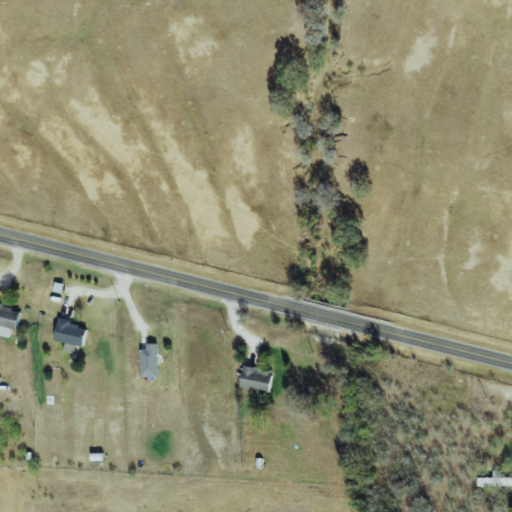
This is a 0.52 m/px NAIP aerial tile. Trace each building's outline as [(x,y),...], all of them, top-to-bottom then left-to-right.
[(0,334),(11,338),(13,328),(19,330),(24,311),(0,303),(0,334)] [(57,341),(67,342),(66,351),(78,353),(78,345),(87,347),(90,324),(59,321),(57,341)] [(143,345),(143,376),(160,376),(161,345),(143,345)] [(273,392),(277,372),(246,366),(242,386),(273,392)] [(511,476),(479,477),(479,486),(511,485),(511,476)]
